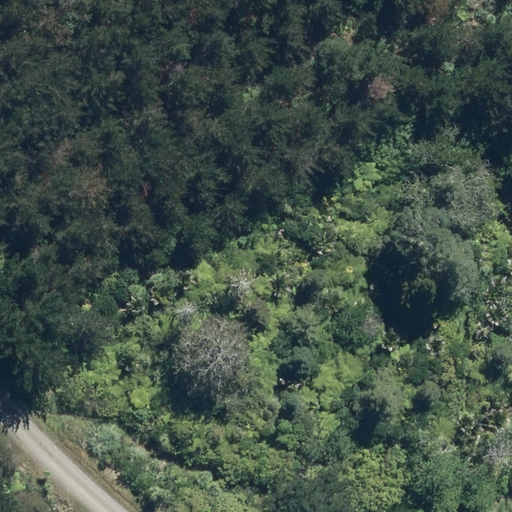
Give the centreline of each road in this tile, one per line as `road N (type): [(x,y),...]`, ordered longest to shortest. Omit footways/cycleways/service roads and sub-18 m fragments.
road 1 (track): [(9,400),(83,414),(185,468),(332,511)]
road 2 (track): [(134,511),(0,389)]
